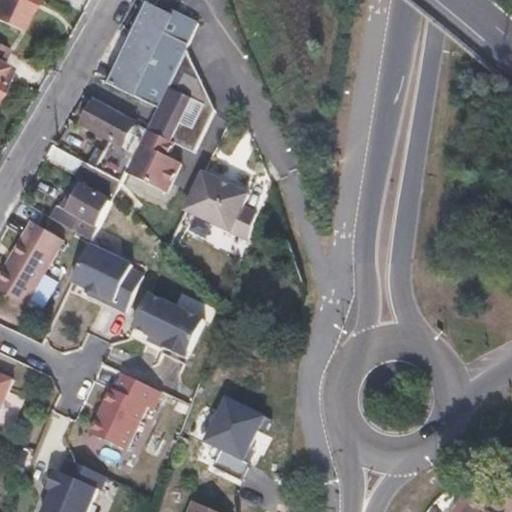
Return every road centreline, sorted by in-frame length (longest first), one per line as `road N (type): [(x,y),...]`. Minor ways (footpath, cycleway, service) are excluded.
road 1 (tertiary): [(421,355),(403,302),(402,270),(443,0)]
road 2 (tertiary): [(405,0),(368,261),(383,350)]
road 3 (residential): [(0,194),(109,0)]
